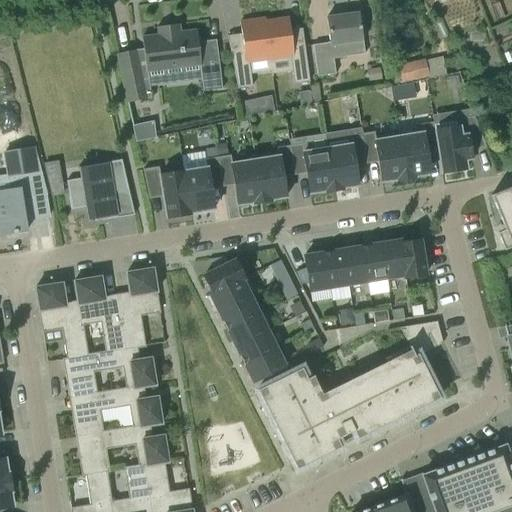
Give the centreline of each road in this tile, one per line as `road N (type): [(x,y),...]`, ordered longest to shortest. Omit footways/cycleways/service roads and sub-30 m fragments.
road 1 (residential): [(12,265),(275,227),(445,192),(496,406),(312,495)]
road 2 (residential): [(12,265),(53,511)]
